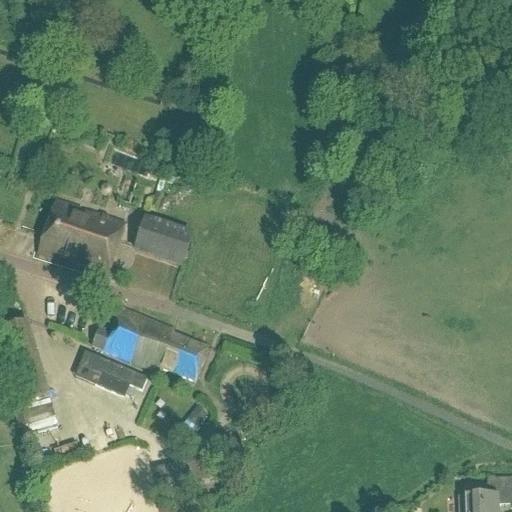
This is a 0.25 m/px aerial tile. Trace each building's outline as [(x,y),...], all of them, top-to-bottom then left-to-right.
[(108,279),(125,228),(56,205),(39,256),(108,279)] [(183,271),(195,236),(145,220),(134,255),(183,271)] [(174,337),(175,333),(122,311),(112,336),(100,331),(92,350),(105,355),(104,356),(154,376),(156,369),(196,385),(209,352),(174,337)] [(23,321),(0,326),(0,332),(3,343),(27,337),(23,321)] [(147,382),(93,359),(88,373),(102,379),(97,390),(124,401),(129,390),(142,395),(147,382)] [(158,493),(215,481),(209,453),(198,455),(199,462),(153,471),(158,493)] [(498,511),(498,509),(511,508),(511,481),(487,482),(488,499),(459,500),(459,511),(498,511)]
